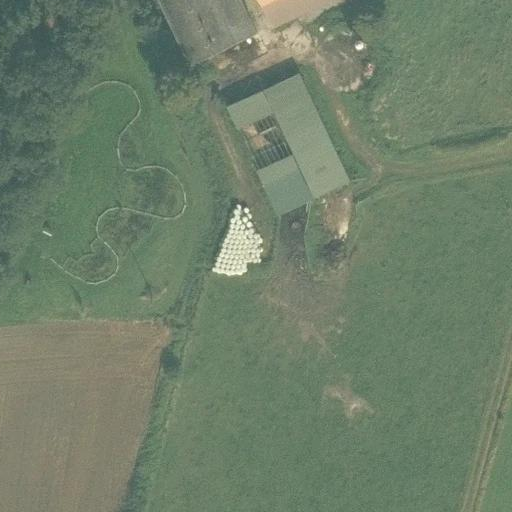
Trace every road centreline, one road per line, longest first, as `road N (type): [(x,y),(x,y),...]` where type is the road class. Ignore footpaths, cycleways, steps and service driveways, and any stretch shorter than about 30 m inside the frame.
road 1 (track): [(511,343),(467,511)]
road 2 (track): [(381,173),(511,151)]
